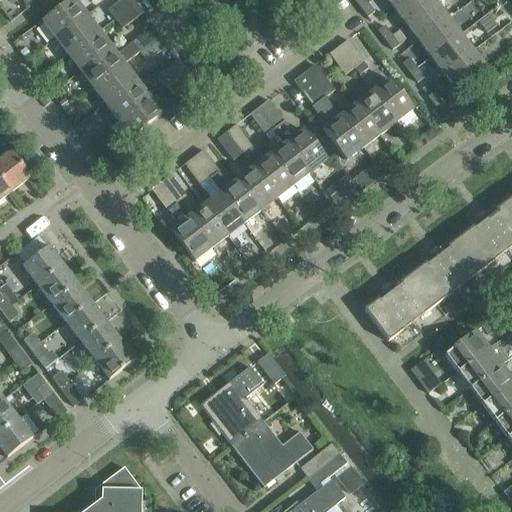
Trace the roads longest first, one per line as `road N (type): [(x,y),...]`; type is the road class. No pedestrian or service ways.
road 1 (residential): [(215,347),(511,112)]
road 2 (residential): [(215,347),(106,205)]
road 3 (residential): [(143,403),(0,510)]
road 4 (unclassified): [(233,110),(340,28),(318,0)]
road 5 (unclassified): [(106,205),(233,110)]
road 6 (residential): [(106,205),(10,83)]
road 7 (unclassified): [(233,110),(149,0)]
road 8 (residential): [(227,511),(143,403)]
